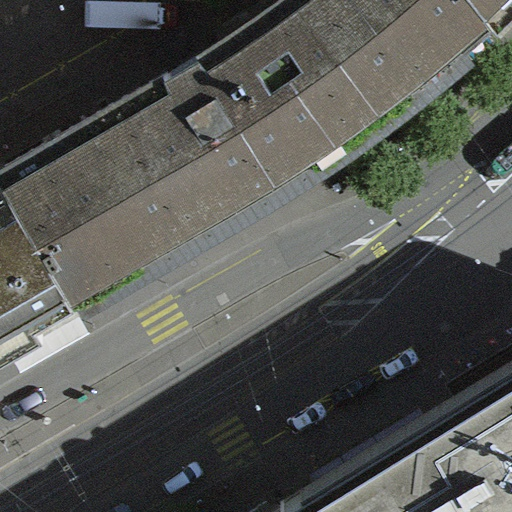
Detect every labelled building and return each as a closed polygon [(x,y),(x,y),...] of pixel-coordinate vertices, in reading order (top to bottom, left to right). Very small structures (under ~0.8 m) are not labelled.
[(488,23),(470,0),(259,0),(214,32),(219,42),(0,169),(0,182),(69,302),(70,302),(294,172),(399,98),(415,86),(488,23)] [(511,0),(470,0),(488,23),(509,3),(511,0)] [(69,302),(0,182),(0,356),(38,335),(32,324),(69,302)] [(282,511),(511,511),(511,362),(299,492),(279,503),(282,511)] [(282,511),(279,503),(265,511),(282,511)]
